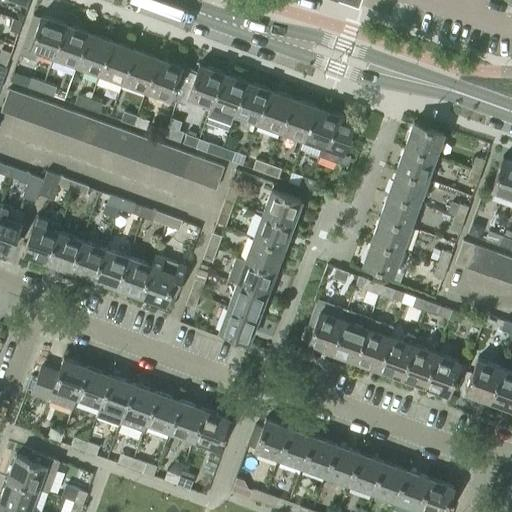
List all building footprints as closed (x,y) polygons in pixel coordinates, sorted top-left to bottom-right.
[(51,56),(62,24),(40,15),(39,17),(32,15),(18,54),(34,60),(37,51),(51,56)] [(13,19),(9,30),(17,33),(21,22),(13,19)] [(74,64),(86,32),(62,24),(51,56),(74,64)] [(98,73),(109,40),(86,32),(74,64),(98,73)] [(121,81),(133,49),(109,40),(98,73),(121,81)] [(144,90),(156,57),(133,49),(121,81),(144,90)] [(1,50),(0,51),(0,64),(5,67),(10,53),(1,50)] [(189,87),(195,71),(156,57),(144,90),(168,98),(174,81),(189,87)] [(208,105),(220,72),(197,64),(195,71),(189,87),(174,81),(168,98),(183,104),(186,97),(208,105)] [(220,72),(208,105),(210,106),(207,115),(217,118),(220,109),(232,113),(244,81),(220,72)] [(38,91),(41,83),(31,79),(28,88),(38,91)] [(255,122),(267,89),(244,81),(232,113),(255,122)] [(41,83),(38,91),(52,96),(56,88),(41,83)] [(0,111),(11,116),(19,93),(8,89),(0,110),(0,111)] [(279,130),(291,98),(267,89),(255,122),(279,130)] [(22,120),(30,97),(19,93),(11,116),(22,120)] [(85,108),(88,99),(77,95),(74,104),(85,108)] [(34,124),(42,101),(30,97),(22,120),(34,124)] [(303,139),(314,106),(291,98),(279,130),(303,139)] [(88,99),(85,108),(99,113),(102,105),(88,99)] [(45,128),(53,105),(42,101),(34,124),(45,128)] [(56,132),(64,110),(53,105),(45,128),(56,132)] [(338,164),(353,120),(314,106),(303,139),(321,145),(317,156),(338,164)] [(67,136),(76,114),(64,110),(56,132),(67,136)] [(131,125),(135,116),(124,112),(121,121),(131,125)] [(79,140),(87,118),(76,114),(67,136),(79,140)] [(135,116),(131,125),(146,130),(149,121),(135,116)] [(90,144),(98,122),(87,118),(79,140),(90,144)] [(404,145),(434,156),(442,132),(412,121),(404,145)] [(101,148),(109,126),(98,122),(90,144),(101,148)] [(113,152),(121,130),(109,126),(101,148),(113,152)] [(124,156),(132,134),(121,130),(113,152),(124,156)] [(135,160),(143,138),(132,134),(124,156),(135,160)] [(186,135),(183,144),(196,148),(199,139),(186,135)] [(146,164),(154,142),(143,138),(135,160),(146,164)] [(158,169),(166,146),(154,142),(146,164),(158,169)] [(217,156),(220,147),(209,143),(206,152),(217,156)] [(425,179),(434,156),(404,145),(395,169),(425,179)] [(169,173),(177,150),(166,146),(158,169),(169,173)] [(220,147),(217,156),(232,161),(235,152),(220,147)] [(180,177),(188,154),(177,150),(169,173),(180,177)] [(191,181),(200,158),(188,154),(180,177),(191,181)] [(469,170),(479,173),(483,161),(474,157),(469,170)] [(511,197),(511,160),(502,157),(490,190),(511,197)] [(203,185),(211,162),(200,158),(191,181),(203,185)] [(264,173),(267,164),(256,160),(253,169),(264,173)] [(211,162),(203,185),(214,189),(222,167),(211,162)] [(0,163),(0,173),(9,177),(9,176),(12,168),(0,163)] [(267,164),(264,173),(277,178),(281,169),(267,164)] [(12,168),(9,176),(26,182),(30,173),(13,167),(12,168)] [(417,203),(425,179),(395,169),(387,192),(417,203)] [(44,178),(39,193),(51,198),(56,185),(59,175),(46,170),(43,178),(44,178)] [(474,186),(479,173),(469,170),(465,182),(474,186)] [(26,182),(21,196),(35,200),(38,193),(39,193),(44,178),(43,178),(30,173),(26,182)] [(59,175),(56,185),(71,190),(74,182),(74,181),(59,175)] [(302,177),(299,186),(312,190),(315,181),(302,177)] [(71,190),(70,191),(84,196),(87,187),(74,182),(71,190)] [(228,187),(223,199),(233,203),(237,190),(228,187)] [(270,190),(261,213),(290,224),(299,200),(270,190)] [(409,227),(417,203),(387,192),(378,216),(409,227)] [(118,208),(121,199),(108,194),(105,203),(118,208)] [(121,199),(118,208),(131,212),(134,203),(121,199)] [(223,199),(219,211),(228,215),(233,203),(223,199)] [(0,204),(0,248),(9,251),(19,222),(23,213),(0,204)] [(453,216),(462,220),(467,207),(458,204),(453,216)] [(165,225),(168,216),(155,211),(151,220),(165,225)] [(261,213),(252,237),(282,247),(290,224),(261,213)] [(45,261),(56,231),(59,223),(35,214),(22,252),(45,261)] [(168,216),(165,225),(176,229),(180,221),(168,216)] [(400,250),(409,227),(378,216),(370,239),(400,250)] [(448,229),(458,232),(462,220),(453,216),(448,229)] [(511,231),(505,229),(503,235),(511,238),(511,231)] [(497,244),(501,235),(488,230),(485,240),(497,244)] [(69,269),(80,239),(56,231),(45,261),(69,269)] [(206,246),(215,250),(220,235),(211,232),(206,246)] [(501,235),(497,244),(510,249),(511,243),(511,238),(503,235),(501,235)] [(252,237),(244,260),(273,271),(282,247),(252,237)] [(92,278),(103,248),(80,239),(69,269),(92,278)] [(392,274),(400,250),(370,239),(362,263),(392,274)] [(465,267),(473,245),(462,241),(454,263),(465,267)] [(476,271),(485,249),(473,245),(465,267),(476,271)] [(211,261),(215,250),(206,246),(202,258),(211,261)] [(116,287),(127,257),(103,248),(92,278),(116,287)] [(434,248),(430,257),(438,260),(441,251),(434,248)] [(488,275),(496,253),(485,249),(476,271),(488,275)] [(437,262),(446,266),(451,253),(442,250),(441,251),(438,260),(437,262)] [(499,280),(507,257),(496,253),(488,275),(499,280)] [(151,265),(140,295),(163,304),(168,292),(175,295),(186,267),(154,255),(150,265),(151,265)] [(151,265),(150,265),(127,257),(116,287),(140,295),(151,265)] [(236,257),(227,281),(235,284),(264,294),(273,271),(244,260),(236,257)] [(510,284),(511,278),(511,258),(507,257),(499,280),(510,284)] [(442,278),(446,266),(437,262),(433,275),(442,278)] [(348,272),(335,267),(331,276),(345,281),(348,272)] [(188,293),(197,297),(203,282),(194,278),(188,293)] [(378,294),(382,284),(368,279),(365,289),(378,294)] [(235,284),(226,307),(256,318),(264,294),(235,284)] [(382,284),(378,294),(391,298),(394,289),(382,284)] [(193,307),(197,297),(188,293),(184,304),(193,307)] [(425,310),(428,301),(414,296),(411,305),(425,310)] [(331,352),(346,312),(346,310),(316,299),(302,339),(307,341),(307,343),(331,352)] [(428,301),(425,310),(437,315),(440,306),(428,301)] [(221,323),(218,331),(247,342),(256,318),(226,307),(221,323)] [(464,314),(451,309),(447,318),(460,323),(464,314)] [(354,361),(366,328),(369,320),(346,312),(331,352),(354,361)] [(511,333),(511,332),(511,323),(502,320),(499,329),(511,333)] [(377,369),(389,336),(366,328),(354,361),(377,369)] [(389,336),(377,369),(400,377),(412,345),(415,337),(407,334),(403,335),(401,341),(389,336)] [(424,386),(435,353),(412,345),(400,377),(424,386)] [(435,353),(424,386),(447,394),(459,362),(435,353)] [(32,389),(31,391),(71,406),(74,399),(75,396),(85,366),(62,358),(57,372),(56,373),(40,367),(33,386),(32,389)] [(476,359),(464,392),(487,401),(499,368),(476,359)] [(85,366),(75,396),(98,405),(109,375),(85,366)] [(511,372),(499,368),(487,401),(511,409),(511,405),(511,372)] [(98,405),(95,414),(118,423),(119,421),(122,413),(133,384),(109,375),(98,405)] [(122,413),(119,421),(142,430),(145,422),(156,392),(133,384),(122,413)] [(156,392),(145,422),(169,430),(180,401),(156,392)] [(180,401),(169,430),(192,439),(203,409),(180,401)] [(203,409),(192,439),(216,448),(227,418),(203,409)] [(277,457),(288,427),(264,419),(253,448),(277,457)] [(300,465),(311,436),(288,427),(277,457),(300,465)] [(45,437),(58,442),(61,434),(48,429),(45,437)] [(324,474),(335,444),(311,436),(300,465),(324,474)] [(82,450),(85,442),(72,437),(69,446),(82,450)] [(85,442),(82,450),(94,455),(97,446),(85,442)] [(347,482),(358,453),(335,444),(324,474),(347,482)] [(14,454),(6,478),(35,488),(46,492),(57,461),(30,451),(27,458),(14,454)] [(371,491),(382,461),(358,453),(347,482),(371,491)] [(129,467),(132,459),(119,454),(116,463),(129,467)] [(132,459),(129,467),(141,472),(144,463),(132,459)] [(395,499),(405,470),(382,461),(371,491),(395,499)] [(418,508),(429,478),(405,470),(395,499),(418,508)] [(176,484),(179,476),(165,471),(162,479),(176,484)] [(179,476),(176,484),(188,489),(191,480),(179,476)] [(6,478),(0,493),(0,501),(27,511),(35,488),(6,478)] [(429,478),(418,508),(430,511),(442,511),(452,487),(429,478)] [(261,502),(264,493),(252,488),(248,498),(261,502)] [(71,501),(81,505),(86,492),(76,489),(71,501)] [(264,493),(261,502),(274,507),(277,497),(264,493)] [(0,501),(0,511),(30,511),(27,511),(0,501)] [(78,511),(81,505),(71,501),(67,511),(78,511)]
